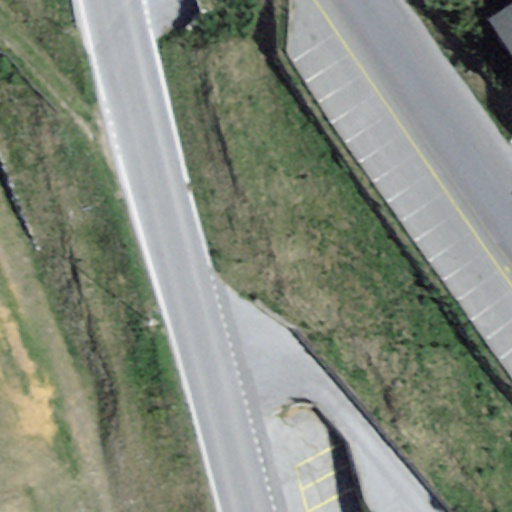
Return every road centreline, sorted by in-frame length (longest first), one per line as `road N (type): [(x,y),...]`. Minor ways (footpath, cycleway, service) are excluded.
road 1 (tertiary): [(195,318),(111,0)]
road 2 (residential): [(423,511),(317,385),(278,356),(195,318)]
road 3 (tertiary): [(364,0),(511,216)]
road 4 (track): [(163,207),(0,26)]
road 5 (tertiary): [(247,511),(195,318)]
